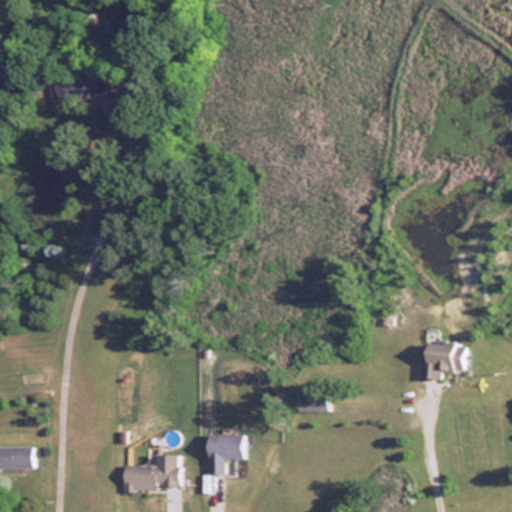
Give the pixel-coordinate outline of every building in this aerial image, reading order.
[(420,378),(440,379),(441,370),(464,371),(465,343),(421,342),(420,378)] [(297,410),(328,410),(328,388),(297,388),(297,410)] [(246,458),(246,433),(206,433),(206,473),(223,473),(223,458),(246,458)] [(0,468),(36,467),(36,446),(0,446),(0,468)] [(123,464),(123,489),(180,489),(180,455),(153,454),(153,465),(123,464)]
